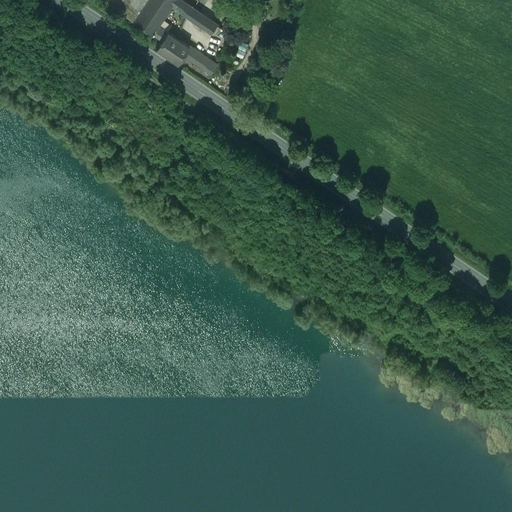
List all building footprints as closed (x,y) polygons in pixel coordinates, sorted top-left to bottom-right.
[(152,34),(158,25),(171,6),(174,0),(122,0),(116,9),(152,34)] [(184,0),(174,0),(171,6),(211,33),(217,25),(218,23),(184,0)] [(161,39),(167,31),(158,25),(152,34),(161,39)] [(161,39),(155,47),(178,63),(183,55),(189,47),(189,46),(181,41),(183,38),(179,36),(177,38),(167,31),(161,39)] [(217,66),(189,47),(183,55),(212,74),(217,66)]
